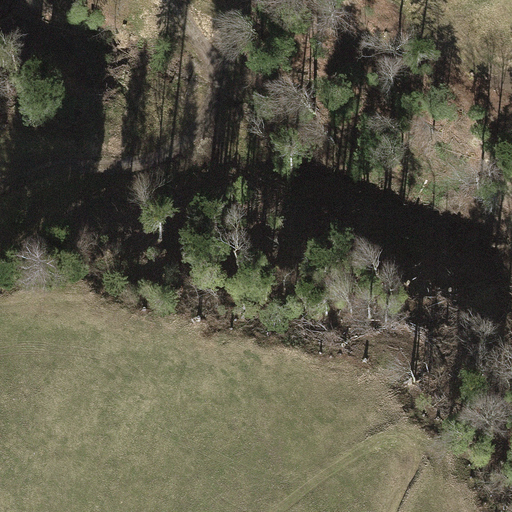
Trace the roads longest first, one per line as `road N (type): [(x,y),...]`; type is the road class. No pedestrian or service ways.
road 1 (track): [(0,261),(91,197),(150,187),(201,157),(210,57),(168,0)]
road 2 (track): [(392,511),(412,465),(412,447),(401,440),(313,484),(279,511)]
